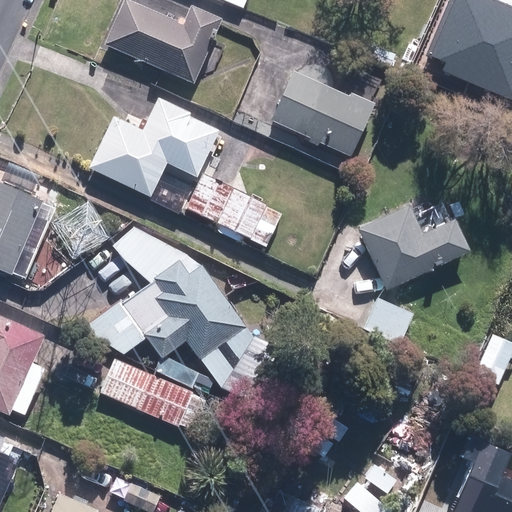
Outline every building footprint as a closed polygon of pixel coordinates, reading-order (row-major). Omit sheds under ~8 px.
[(189,21),(140,0),(126,0),(108,43),(197,81),(226,16),(197,4),(189,21)] [(511,6),(495,0),(451,0),(430,52),(449,60),(445,69),(511,96),(511,6)] [(354,93),(298,69),(276,119),(358,155),(382,100),(356,89),(354,93)] [(117,114),(94,164),(158,193),(174,159),(205,173),(226,126),(196,112),(198,108),(165,93),(149,128),(117,114)] [(0,267),(19,275),(50,199),(44,197),(52,177),(22,165),(14,185),(0,179),(0,267)] [(288,212),(238,185),(219,221),(269,247),(288,212)] [(392,286),(477,246),(462,214),(428,230),(415,202),(364,226),(392,286)] [(259,335),(207,262),(139,225),(117,243),(154,281),(128,300),(125,298),(89,326),(128,352),(152,335),(167,355),(191,338),(226,386),(259,335)] [(417,311),(381,295),(369,322),(406,337),(417,311)] [(0,406),(14,412),(16,406),(31,413),(52,365),(39,360),(51,331),(0,309),(0,406)] [(501,382),(511,360),(511,334),(498,328),(478,370),(501,382)] [(166,356),(159,371),(197,388),(204,372),(166,356)] [(196,390),(118,357),(104,389),(182,423),(196,390)] [(0,456),(10,434),(0,429),(0,456)] [(456,509),(463,511),(510,511),(511,508),(511,480),(501,476),(511,454),(472,436),(463,456),(477,462),(456,509)] [(135,480),(127,500),(156,511),(165,492),(135,480)] [(62,490),(53,511),(100,511),(103,508),(62,490)]
